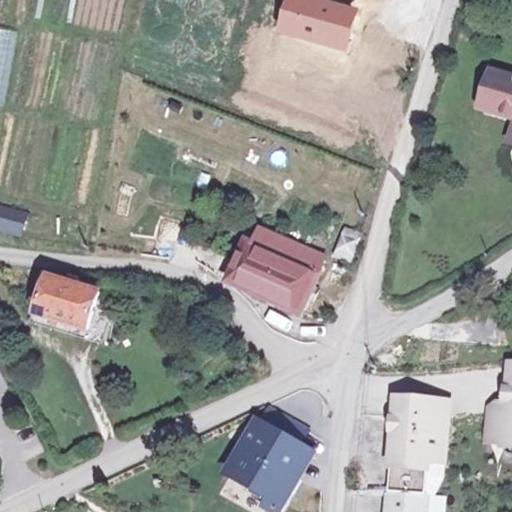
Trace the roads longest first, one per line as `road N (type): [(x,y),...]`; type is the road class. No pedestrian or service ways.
road 1 (unclassified): [(349,348),(276,322),(222,289),(168,274),(0,256)]
road 2 (unclassified): [(453,0),(383,208),(349,348)]
road 3 (residential): [(27,511),(349,348)]
road 4 (unclassified): [(349,348),(511,263)]
road 5 (residential): [(335,511),(349,348)]
